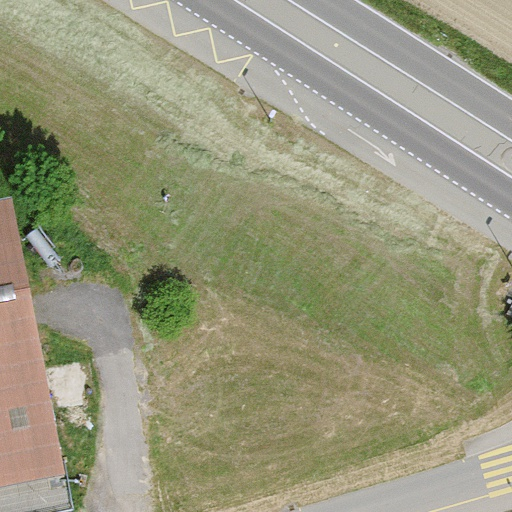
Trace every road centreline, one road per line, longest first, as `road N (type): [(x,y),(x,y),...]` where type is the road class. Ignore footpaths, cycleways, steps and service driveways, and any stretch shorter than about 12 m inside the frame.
road 1 (secondary): [(261,0),(511,160)]
road 2 (unclassified): [(356,511),(511,464)]
